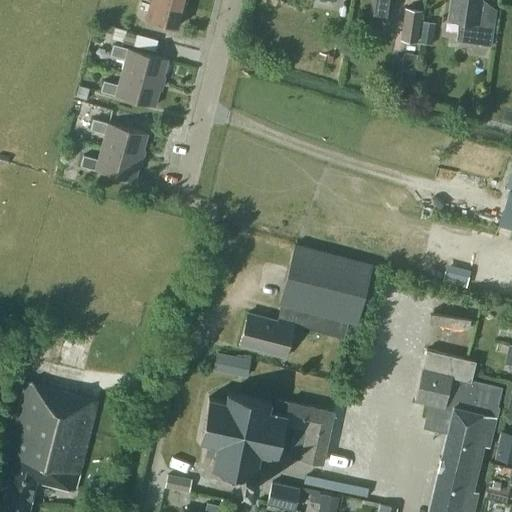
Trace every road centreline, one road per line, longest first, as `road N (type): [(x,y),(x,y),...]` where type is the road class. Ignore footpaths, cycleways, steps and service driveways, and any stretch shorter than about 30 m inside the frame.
road 1 (track): [(206,106),(321,154),(506,208)]
road 2 (residential): [(184,194),(233,0)]
